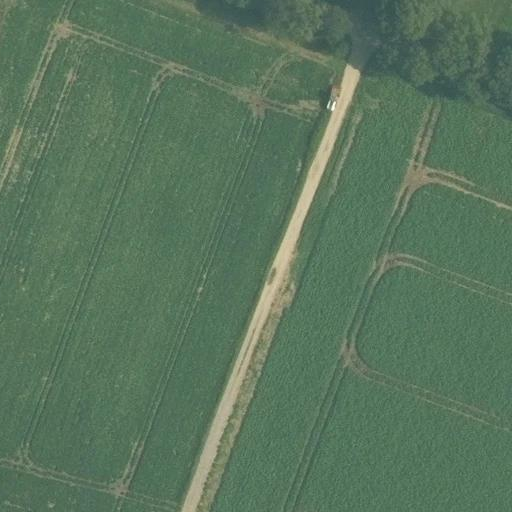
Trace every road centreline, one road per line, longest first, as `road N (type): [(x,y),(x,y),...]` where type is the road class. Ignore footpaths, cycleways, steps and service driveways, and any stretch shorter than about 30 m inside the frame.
road 1 (track): [(362,31),(189,511)]
road 2 (unclassified): [(511,85),(362,31)]
